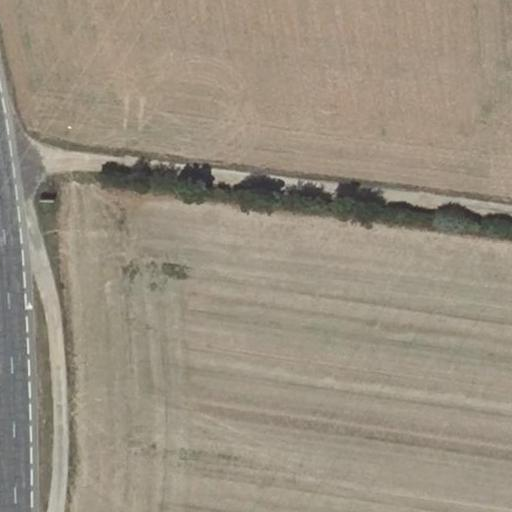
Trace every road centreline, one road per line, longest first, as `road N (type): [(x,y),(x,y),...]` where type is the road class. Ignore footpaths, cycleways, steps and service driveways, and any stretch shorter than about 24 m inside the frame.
road 1 (track): [(0,150),(511,211)]
road 2 (secondary): [(0,198),(16,511)]
road 3 (track): [(55,511),(59,355),(47,285),(33,242),(3,227)]
